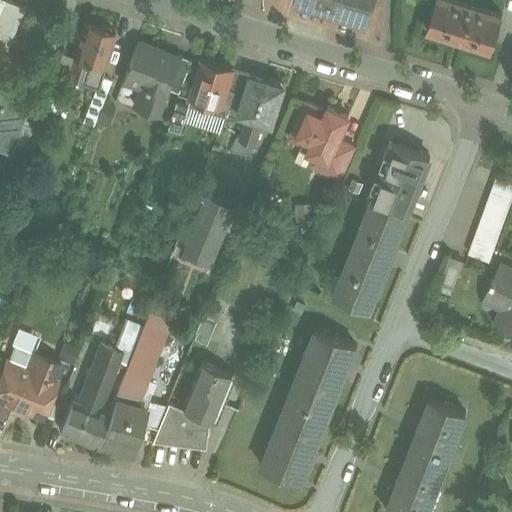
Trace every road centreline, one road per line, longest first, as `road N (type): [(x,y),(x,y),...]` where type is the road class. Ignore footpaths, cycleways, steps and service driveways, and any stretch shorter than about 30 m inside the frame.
road 1 (residential): [(146,0),(482,103)]
road 2 (residential): [(482,103),(397,327)]
road 3 (residential): [(232,511),(0,465)]
road 4 (residential): [(397,327),(320,511)]
road 5 (residential): [(397,327),(511,371)]
